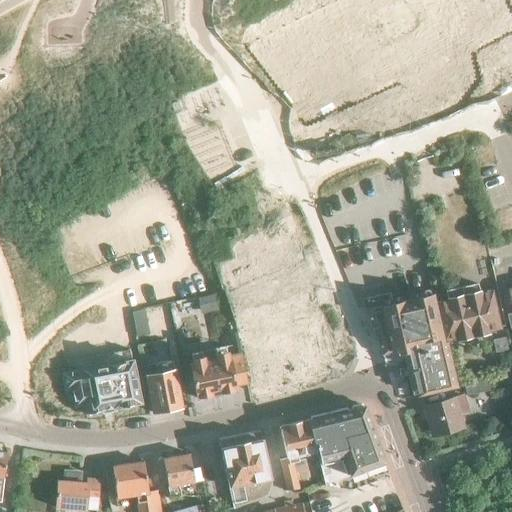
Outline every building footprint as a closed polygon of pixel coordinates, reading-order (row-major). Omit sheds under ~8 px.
[(509,15),(502,0),(393,0),(280,55),(307,112),(509,15)] [(307,378),(344,363),(304,260),(276,271),(274,265),(265,269),(267,274),(239,285),(256,329),(261,388),(291,384),(290,379),(305,373),(307,378)] [(461,287),(474,335),(489,331),(488,330),(501,327),(492,289),(480,292),(478,283),(461,287)] [(444,342),(445,341),(474,335),(461,287),(446,291),(448,300),(435,303),(439,319),(444,342)] [(444,342),(439,319),(431,321),(425,295),(389,304),(387,293),(360,300),(382,355),(393,352),(392,351),(411,346),(422,395),(456,387),(445,341),(444,342)] [(492,340),(495,352),(507,349),(505,338),(492,340)] [(247,383),(246,376),(241,353),(190,364),(197,398),(236,390),(235,385),(247,383)] [(131,359),(62,373),(65,389),(71,388),(75,405),(81,404),(83,414),(140,403),(131,359)] [(153,413),(182,407),(174,368),(172,368),(171,360),(155,364),(156,372),(145,374),(153,413)] [(463,383),(466,395),(490,390),(487,378),(463,383)] [(433,437),(460,429),(456,415),(468,412),(463,395),(424,406),(433,437)] [(316,454),(317,456),(317,455),(319,461),(324,485),(365,470),(365,472),(385,465),(364,406),(362,405),(349,409),(306,420),(314,450),(316,450),(317,454),(316,454)] [(314,450),(306,420),(279,426),(286,458),(279,459),(286,490),(298,488),(291,457),(306,453),(307,458),(317,456),(316,454),(317,454),(316,450),(314,450)] [(219,439),(232,507),(265,494),(269,484),(259,430),(219,439)] [(177,484),(193,481),(189,454),(162,458),(168,496),(179,494),(177,484)] [(137,511),(158,511),(155,490),(147,491),(142,461),(111,466),(116,497),(135,494),(137,511)] [(96,510),(97,500),(98,480),(86,479),(85,483),(57,481),(55,507),(96,510)] [(302,511),(300,503),(292,506),(291,499),(283,502),(285,507),(273,510),(265,511),(302,511)]
